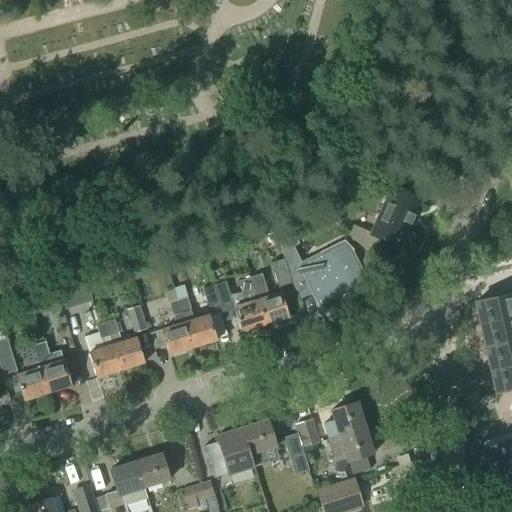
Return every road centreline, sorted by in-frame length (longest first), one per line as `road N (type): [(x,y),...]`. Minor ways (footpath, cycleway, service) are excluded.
road 1 (residential): [(0,460),(428,326)]
road 2 (residential): [(428,326),(472,186),(511,93)]
road 3 (residential): [(448,511),(439,487),(428,326)]
